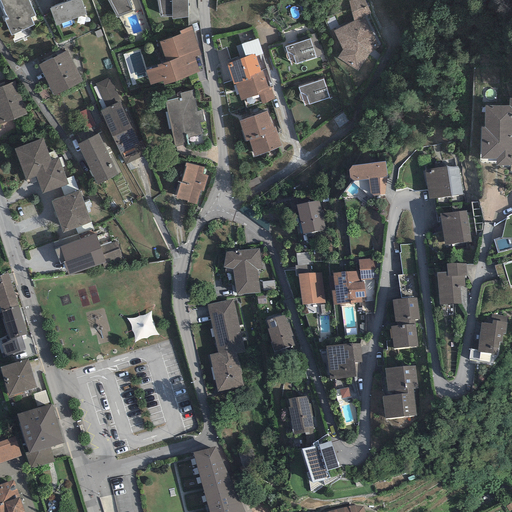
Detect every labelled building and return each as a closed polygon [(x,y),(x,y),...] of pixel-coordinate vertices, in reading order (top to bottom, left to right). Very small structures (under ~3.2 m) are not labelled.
[(28,0),(0,0),(8,19),(5,21),(11,35),(34,25),(30,18),(36,15),(28,0)] [(81,0),(72,0),(49,9),(56,26),(86,14),(81,0)] [(128,0),(107,0),(117,18),(133,11),(128,0)] [(188,17),(187,0),(157,0),(160,17),(172,17),(172,20),(188,17)] [(364,0),(352,0),(349,1),(353,21),(333,31),(343,50),(337,58),(358,72),(370,53),(379,47),(363,16),(370,13),(364,0)] [(164,85),(199,72),(194,57),(201,55),(192,26),(179,31),(180,34),(159,42),(166,62),(157,65),(158,67),(146,71),(150,85),(163,81),(164,85)] [(258,39),(236,46),(240,58),(254,54),(255,56),(263,54),(258,39)] [(310,39),(285,47),(287,53),(286,54),(286,56),(286,57),(286,58),(287,60),(288,61),(290,61),(291,66),(316,58),(310,39)] [(67,51),(38,65),(53,96),(82,81),(67,51)] [(250,76),(261,72),(255,56),(254,54),(240,58),(226,64),(234,85),(235,85),(251,79),(250,76)] [(261,72),(250,76),(251,79),(235,85),(240,101),(243,100),(246,108),(261,103),(262,105),(274,99),(270,86),(268,87),(263,71),(261,72)] [(109,77),(95,84),(106,108),(119,102),(120,103),(121,102),(109,77)] [(323,79),(298,88),(300,93),(299,94),(299,96),(299,97),(299,99),(300,100),(301,101),(303,101),(304,107),(329,98),(323,79)] [(0,124),(27,114),(15,82),(5,85),(4,82),(0,83),(0,124)] [(204,121),(201,110),(197,111),(193,90),(180,93),(180,98),(165,101),(175,147),(188,144),(187,138),(202,134),(199,122),(204,121)] [(125,164),(142,157),(137,146),(139,145),(120,103),(119,102),(106,108),(100,111),(120,153),(125,164)] [(509,105),(484,105),(484,127),(480,127),(480,159),(496,159),(496,165),(511,165),(511,118),(509,119),(509,105)] [(88,108),(77,113),(85,130),(95,125),(88,108)] [(267,111),(239,121),(246,141),(249,140),(255,156),(282,146),(275,127),(273,128),(267,111)] [(343,113),(333,119),(339,128),(349,122),(343,113)] [(97,184),(118,174),(98,134),(77,144),(97,184)] [(43,138),(14,149),(25,180),(35,177),(42,194),(61,187),(69,184),(66,179),(59,157),(51,160),(43,138)] [(385,161),(352,166),(348,170),(350,178),(353,181),(368,179),(370,193),(374,196),(384,195),(386,177),(387,177),(385,161)] [(204,168),(185,163),(184,166),(186,167),(176,198),(187,201),(187,202),(196,205),(200,191),(203,192),(208,176),(202,174),(204,168)] [(458,166),(424,170),(428,199),(462,195),(458,166)] [(73,176),(66,179),(69,184),(61,187),(64,195),(78,190),(73,176)] [(260,183),(257,177),(246,183),(249,189),(260,183)] [(79,191),(51,201),(62,233),(75,228),(91,222),(79,191)] [(306,198),(289,201),(292,213),(298,212),(296,205),(307,203),(306,198)] [(307,203),(296,205),(298,212),(303,235),(325,230),(319,200),(307,203)] [(466,210),(440,214),(444,245),(471,242),(466,210)] [(93,229),(91,222),(75,228),(77,234),(93,229)] [(95,234),(59,247),(59,248),(64,261),(63,262),(64,263),(68,275),(102,263),(104,268),(123,261),(116,241),(100,247),(95,234)] [(63,262),(64,261),(59,248),(55,250),(60,264),(64,263),(63,262)] [(260,249),(226,252),(223,267),(232,269),(236,296),(260,293),(257,269),(262,269),(260,249)] [(312,252),(296,254),(297,266),(313,265),(312,252)] [(378,279),(375,258),(358,260),(360,270),(361,281),(364,280),(378,279)] [(447,272),(447,277),(464,276),(467,275),(466,263),(446,264),(447,272)] [(360,270),(333,273),(334,290),(331,291),(333,305),(350,303),(350,304),(362,302),(361,298),(366,297),(364,280),(361,281),(360,270)] [(0,307),(1,311),(18,306),(8,272),(0,275),(0,307)] [(465,287),(464,276),(447,277),(447,272),(437,272),(439,305),(461,304),(460,287),(465,287)] [(321,273),(298,274),(302,305),(325,303),(321,273)] [(395,322),(396,322),(397,326),(391,327),(393,349),(418,346),(415,324),(415,320),(419,319),(417,297),(392,300),(395,322)] [(233,299),(207,305),(217,353),(236,349),(237,354),(244,352),(233,299)] [(27,334),(18,306),(1,311),(9,339),(21,336),(27,334)] [(152,313),(130,316),(133,338),(155,335),(152,313)] [(284,315),(266,321),(269,329),(267,329),(274,352),(294,346),(291,336),(293,336),(289,322),(286,323),(284,315)] [(481,322),(477,352),(496,355),(497,348),(498,348),(499,342),(502,342),(503,334),(505,334),(507,322),(506,322),(492,320),(492,324),(481,322)] [(25,348),(21,336),(9,339),(2,345),(5,356),(25,348)] [(352,343),(326,346),(329,380),(356,377),(354,363),(361,362),(359,343),(352,343)] [(217,353),(209,355),(217,392),(244,387),(237,354),(236,349),(217,353)] [(28,359),(0,367),(9,397),(36,388),(28,359)] [(382,396),(384,419),(416,416),(413,389),(418,389),(415,365),(385,369),(387,395),(382,396)] [(348,386),(338,388),(341,396),(350,394),(348,386)] [(33,394),(37,406),(49,402),(45,391),(33,394)] [(288,408),(293,435),(314,431),(313,427),(311,417),(314,416),(311,403),(308,404),(307,396),(289,399),(290,407),(288,408)] [(52,404),(17,414),(28,452),(28,454),(50,447),(64,443),(52,404)] [(0,463),(22,456),(15,437),(0,442),(0,463)] [(313,446),(302,449),(311,483),(329,478),(327,471),(338,467),(331,441),(319,444),(318,441),(312,443),(313,446)] [(244,511),(215,446),(193,453),(208,511),(244,511)] [(54,461),(50,447),(28,454),(28,452),(25,453),(30,469),(54,461)] [(24,511),(13,480),(0,484),(0,511),(24,511)]
